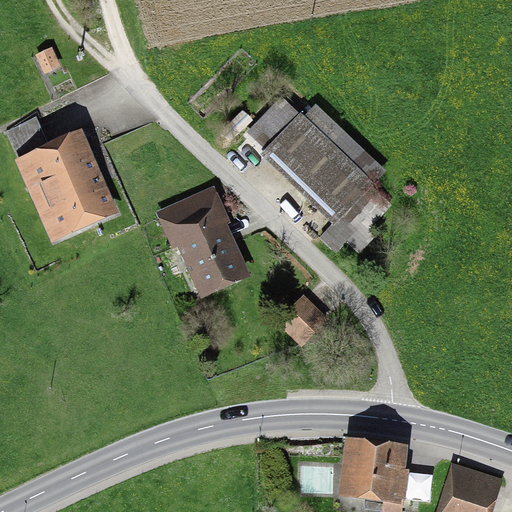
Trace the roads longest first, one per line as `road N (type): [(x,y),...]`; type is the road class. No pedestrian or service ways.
road 1 (secondary): [(511,451),(391,419),(258,417),(154,442),(1,511)]
road 2 (track): [(105,0),(136,81),(360,304),(383,351),(391,419)]
road 3 (track): [(136,81),(62,23),(49,0)]
